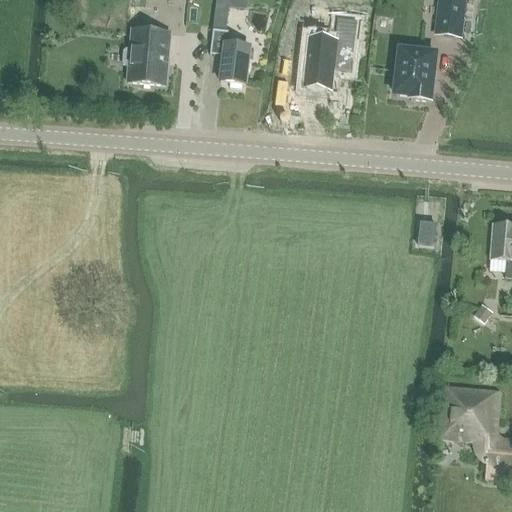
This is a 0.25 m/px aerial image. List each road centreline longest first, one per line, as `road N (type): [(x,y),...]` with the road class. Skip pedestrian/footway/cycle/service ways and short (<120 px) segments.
road 1 (tertiary): [(511,173),(0,135)]
road 2 (track): [(190,511),(242,153)]
road 3 (track): [(0,312),(85,230),(100,143)]
